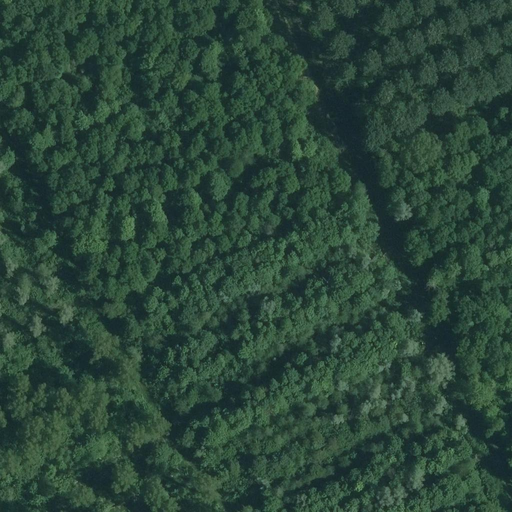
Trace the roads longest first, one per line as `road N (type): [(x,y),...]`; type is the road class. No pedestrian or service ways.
road 1 (track): [(234,511),(133,375),(0,108)]
road 2 (track): [(0,394),(115,340)]
